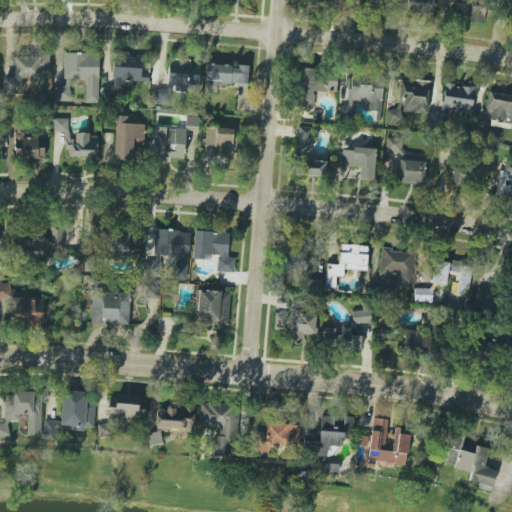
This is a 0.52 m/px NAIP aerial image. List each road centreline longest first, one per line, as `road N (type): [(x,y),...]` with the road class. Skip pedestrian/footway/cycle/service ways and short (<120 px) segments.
road 1 (residential): [(0,358),(407,387),(511,405)]
road 2 (residential): [(0,192),(106,190),(511,233)]
road 3 (residential): [(0,19),(130,21),(511,59)]
road 4 (residential): [(248,373),(278,0)]
